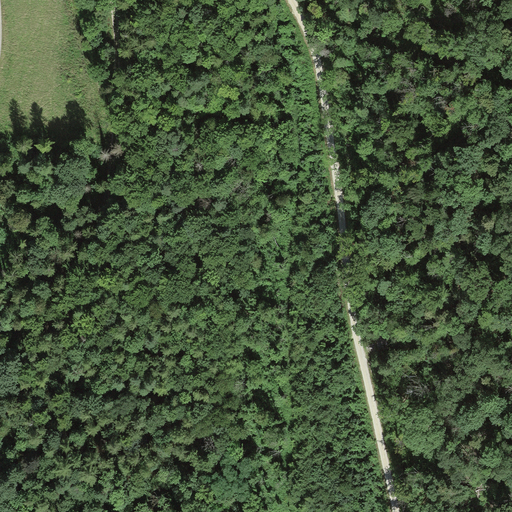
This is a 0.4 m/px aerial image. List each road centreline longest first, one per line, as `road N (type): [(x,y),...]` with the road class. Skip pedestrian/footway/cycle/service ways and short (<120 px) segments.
road 1 (track): [(38,511),(19,409),(91,243),(108,182),(111,0)]
road 2 (track): [(391,511),(354,328),(317,59),(290,0)]
road 3 (track): [(274,0),(299,142),(281,511)]
